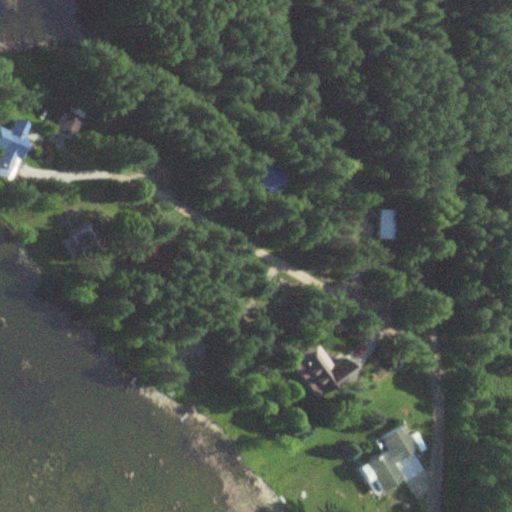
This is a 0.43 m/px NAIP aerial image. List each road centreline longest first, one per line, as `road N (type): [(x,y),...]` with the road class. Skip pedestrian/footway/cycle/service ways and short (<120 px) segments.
road 1 (residential): [(431,362),(411,339),(121,174)]
road 2 (residential): [(433,511),(439,410),(431,362)]
